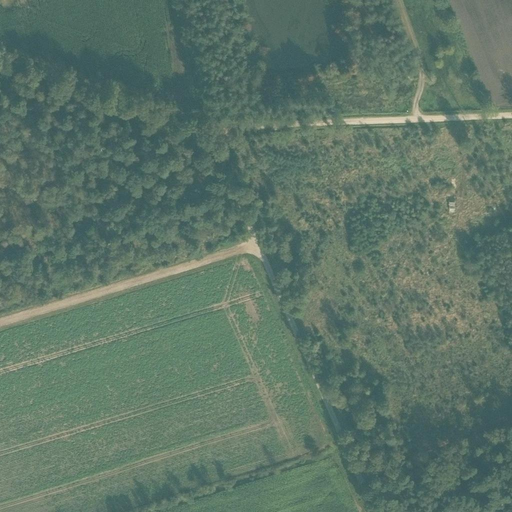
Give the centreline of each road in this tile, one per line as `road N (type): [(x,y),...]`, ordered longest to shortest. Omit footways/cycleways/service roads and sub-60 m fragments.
road 1 (track): [(511,116),(218,131),(188,114),(0,55)]
road 2 (unclassified): [(218,131),(217,153),(374,511)]
road 3 (track): [(257,244),(0,322)]
